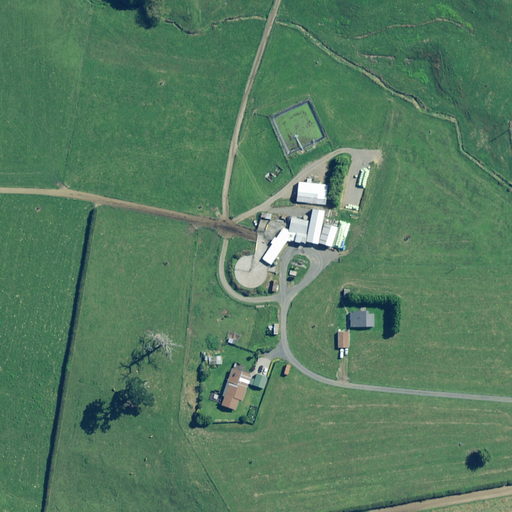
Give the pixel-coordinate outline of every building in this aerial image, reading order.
[(287,161),(276,159),(275,167),(286,169),(287,161)] [(327,186),(311,184),(310,193),(295,192),(293,202),(325,205),(327,186)] [(315,209),(307,207),(306,215),(314,216),(315,209)] [(320,225),(290,218),(287,232),(282,228),(262,259),(270,265),(287,241),(304,244),(305,241),(316,244),(320,225)] [(336,228),(323,224),(317,244),(330,248),(336,228)] [(366,315),(366,312),(349,312),(349,328),(373,327),(373,315),(366,315)] [(276,335),(277,325),(269,324),(269,328),(267,327),(267,334),(276,335)] [(348,333),(337,333),(337,348),(348,348),(348,333)] [(222,365),(222,357),(203,357),(203,365),(222,365)] [(250,375),(232,369),(221,406),(236,411),(239,401),(242,402),(250,375)] [(267,378),(256,375),(253,386),(264,389),(267,378)]
